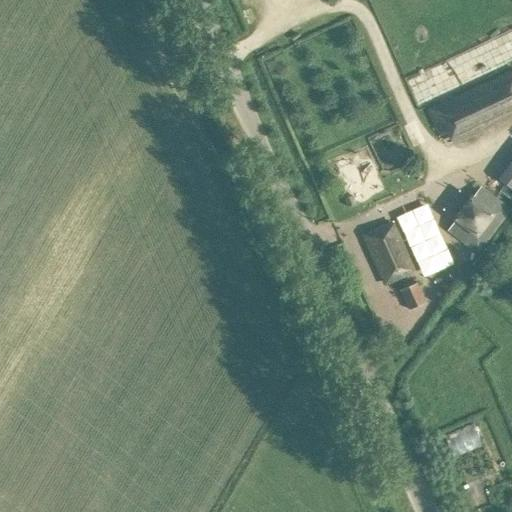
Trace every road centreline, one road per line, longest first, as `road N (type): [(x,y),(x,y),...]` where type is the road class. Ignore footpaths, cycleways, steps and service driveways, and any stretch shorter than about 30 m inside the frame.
road 1 (unclassified): [(422,511),(188,0)]
road 2 (track): [(353,0),(276,26),(216,64)]
